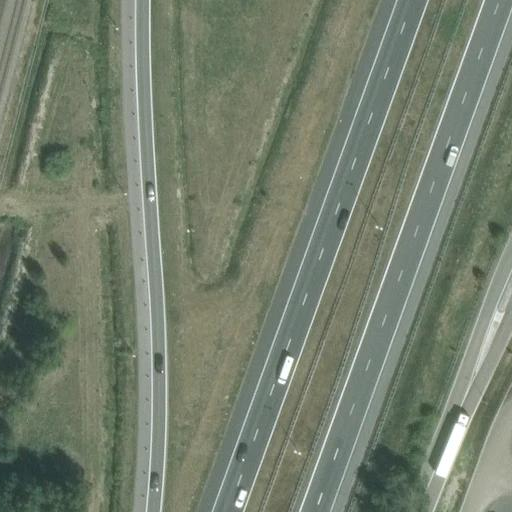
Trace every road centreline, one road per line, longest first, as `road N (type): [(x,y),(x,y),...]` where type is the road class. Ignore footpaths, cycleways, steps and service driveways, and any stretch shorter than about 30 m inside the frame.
road 1 (motorway): [(413,0),(228,511)]
road 2 (motorway): [(315,511),(500,0)]
road 3 (motorway): [(143,0),(139,120),(154,361),(149,511)]
road 4 (tertiary): [(511,249),(440,454)]
road 5 (tertiary): [(440,454),(511,305)]
